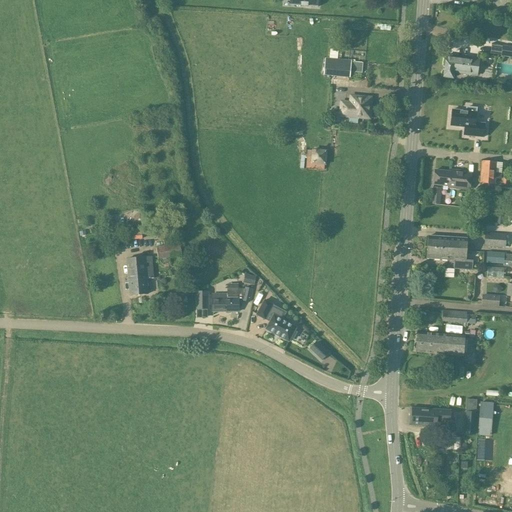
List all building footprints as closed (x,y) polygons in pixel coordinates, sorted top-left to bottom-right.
[(511,46),(503,45),(502,46),(501,56),(501,57),(511,58),(511,46)] [(453,73),(477,75),(479,60),(446,56),(443,77),(453,78),(453,73)] [(324,75),(349,77),(350,72),(362,73),(362,63),(350,62),(351,61),(326,59),(324,75)] [(342,102),(340,116),(369,118),(371,98),(351,96),(351,103),(342,102)] [(458,125),(464,126),(463,135),(482,137),(484,124),(474,123),(475,112),(474,112),(475,108),(466,107),(465,111),(451,110),(449,125),(458,126),(458,125)] [(306,168),(324,170),(326,152),(307,150),(306,168)] [(501,163),(482,161),(481,183),(494,184),(495,179),(500,179),(501,163)] [(449,188),(469,190),(471,174),(435,170),(433,185),(449,186),(449,188)] [(440,204),(442,187),(434,186),(431,203),(440,204)] [(141,228),(142,234),(152,233),(151,220),(141,221),(141,228)] [(142,239),(142,234),(141,228),(125,230),(126,240),(142,239)] [(484,247),(505,248),(506,235),(485,233),(484,247)] [(429,236),(428,249),(466,251),(467,239),(429,236)] [(180,243),(173,245),(172,239),(163,240),(164,246),(156,247),(158,260),(161,259),(169,258),(170,258),(182,256),(180,243)] [(465,261),(466,251),(428,249),(427,258),(455,260),(454,268),(471,270),(471,262),(465,261)] [(147,294),(147,288),(146,278),(153,278),(151,257),(127,259),(130,296),(147,294)] [(486,277),(503,277),(503,266),(486,266),(486,277)] [(253,285),(256,276),(245,273),(243,282),(253,285)] [(245,287),(245,289),(227,289),(227,294),(213,294),(213,312),(238,312),(238,309),(239,309),(240,309),(240,308),(241,308),(241,307),(242,307),(242,306),(242,305),(242,304),(241,304),(241,303),(240,302),(239,302),(238,302),(238,299),(250,302),(253,289),(245,287)] [(196,293),(196,312),(208,312),(208,293),(196,293)] [(498,308),(498,307),(499,296),(482,295),(481,306),(498,308)] [(266,329),(289,341),(296,327),(282,320),(285,313),(272,305),(273,305),(264,300),(257,315),(265,319),(270,321),(266,329)] [(442,322),(466,324),(472,324),(473,316),(467,315),(467,312),(443,311),(442,322)] [(416,352),(463,356),(465,336),(417,332),(416,352)] [(328,353),(316,342),(311,348),(322,359),(328,353)] [(464,434),(476,435),(477,424),(475,424),(476,412),(477,399),(465,399),(464,412),(466,412),(465,423),(464,434)] [(493,402),(480,401),(477,434),(491,435),(493,402)] [(437,422),(449,423),(450,411),(412,408),(410,425),(436,427),(437,422)] [(479,439),(479,459),(493,460),(493,439),(479,439)]
